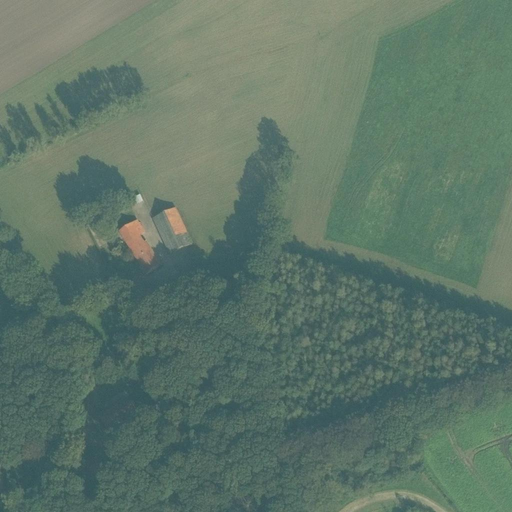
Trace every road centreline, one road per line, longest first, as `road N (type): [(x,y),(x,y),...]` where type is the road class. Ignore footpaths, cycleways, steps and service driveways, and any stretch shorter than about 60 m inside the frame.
road 1 (track): [(511,387),(264,472),(192,511)]
road 2 (track): [(103,446),(88,420),(84,379),(0,254)]
road 3 (track): [(174,511),(125,446),(79,453),(23,511)]
